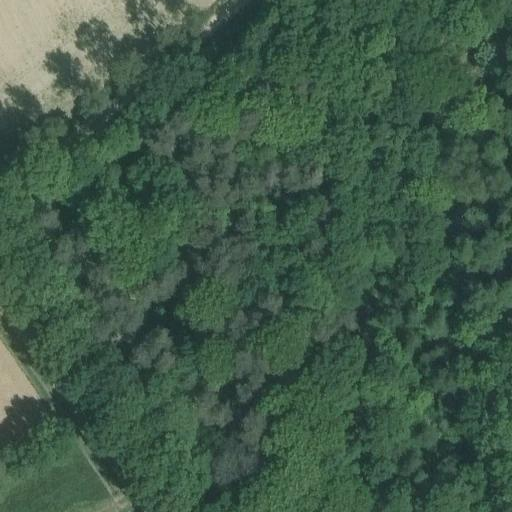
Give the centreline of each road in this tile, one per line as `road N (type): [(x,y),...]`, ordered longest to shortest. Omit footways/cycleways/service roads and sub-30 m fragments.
road 1 (unclassified): [(363,511),(366,0)]
road 2 (track): [(246,0),(0,186)]
road 3 (unclassified): [(153,511),(0,293)]
